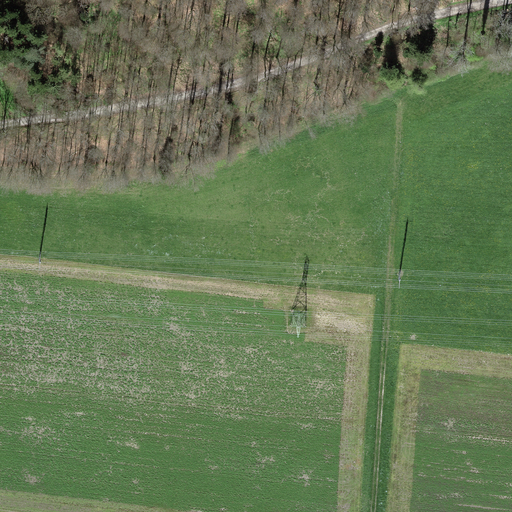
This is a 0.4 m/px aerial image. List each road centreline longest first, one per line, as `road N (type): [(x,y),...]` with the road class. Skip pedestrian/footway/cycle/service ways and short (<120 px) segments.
road 1 (track): [(502,0),(169,96),(0,130)]
road 2 (track): [(371,511),(396,139)]
